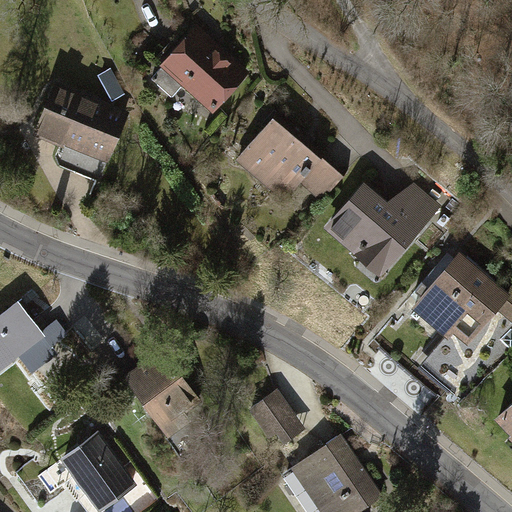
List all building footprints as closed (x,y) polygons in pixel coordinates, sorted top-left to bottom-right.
[(251,68),(195,20),(160,61),(216,109),(251,68)] [(89,212),(129,107),(57,79),(35,126),(61,137),(46,171),(66,203),(89,212)] [(344,171),(272,108),(232,153),(304,217),(344,171)] [(385,273),(440,207),(414,183),(390,201),(367,180),(327,223),(385,273)] [(468,336),(508,293),(463,252),(423,296),(468,336)] [(23,300),(0,317),(0,370),(22,353),(38,373),(83,338),(64,314),(45,328),(23,300)] [(214,415),(167,345),(126,372),(173,442),(214,415)] [(275,386),(244,407),(263,436),(272,430),(281,443),(304,428),(275,386)] [(511,435),(511,399),(494,417),(511,435)] [(99,430),(60,461),(100,511),(139,481),(99,430)] [(349,511),(379,495),(346,441),(297,470),(322,511),(349,511)]
